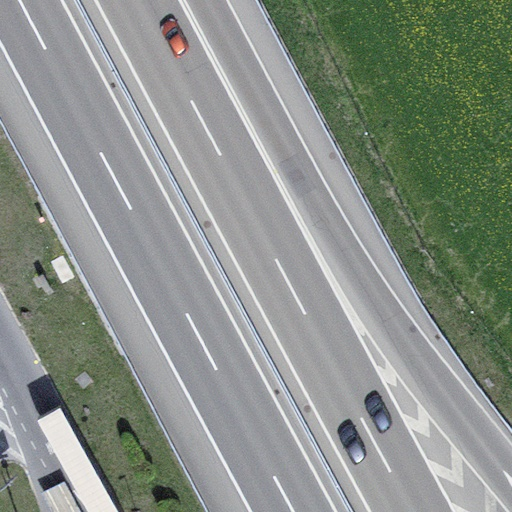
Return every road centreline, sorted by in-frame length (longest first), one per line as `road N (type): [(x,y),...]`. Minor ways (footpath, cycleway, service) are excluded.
road 1 (motorway): [(511,478),(144,8)]
road 2 (motorway): [(17,0),(292,511)]
road 3 (motorway): [(415,511),(144,8)]
